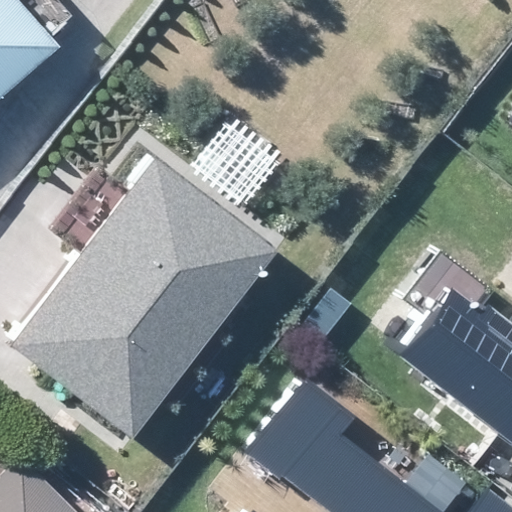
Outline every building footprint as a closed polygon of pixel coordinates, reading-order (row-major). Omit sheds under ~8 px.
[(0,0),(0,92),(59,41),(53,33),(22,0),(0,0)] [(131,432),(274,246),(155,155),(12,342),(131,432)] [(434,262),(366,353),(511,462),(511,314),(509,318),(434,262)] [(254,511),(242,504),(235,511),(511,511),(511,507),(479,482),(453,511),(440,511),(443,508),(333,424),(348,404),(295,368),(237,446),(329,511),(254,511)] [(0,511),(63,511),(70,506),(0,436),(0,511)]
